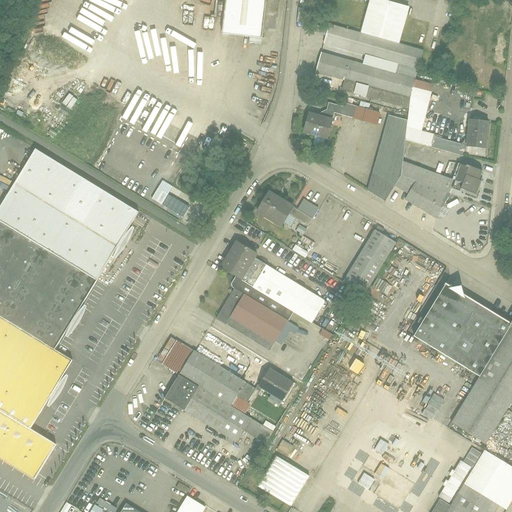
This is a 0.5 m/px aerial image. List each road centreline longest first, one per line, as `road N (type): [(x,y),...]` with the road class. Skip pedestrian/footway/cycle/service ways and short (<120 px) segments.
road 1 (residential): [(272,146),(106,419)]
road 2 (residential): [(488,274),(272,146)]
road 3 (residential): [(511,75),(488,274)]
road 4 (residential): [(106,419),(256,511)]
road 5 (residential): [(272,146),(299,0)]
